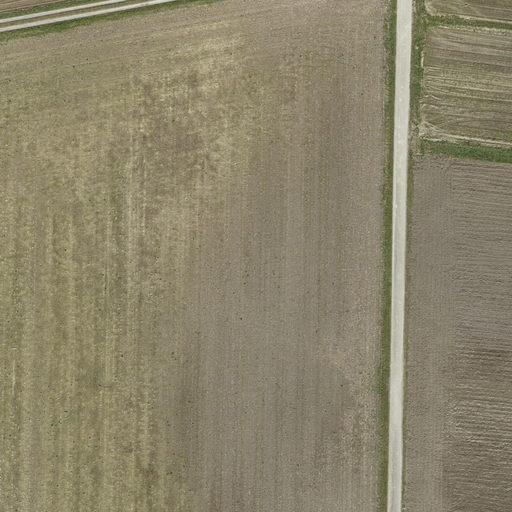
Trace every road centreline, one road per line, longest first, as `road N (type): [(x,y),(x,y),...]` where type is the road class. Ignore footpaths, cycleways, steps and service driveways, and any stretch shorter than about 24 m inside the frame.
road 1 (track): [(416,0),(407,511)]
road 2 (track): [(0,34),(206,0)]
